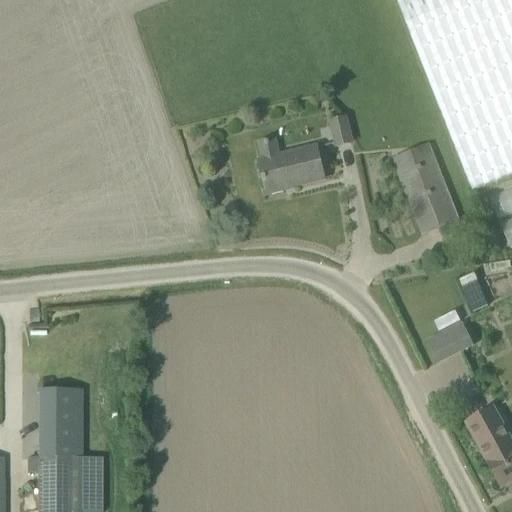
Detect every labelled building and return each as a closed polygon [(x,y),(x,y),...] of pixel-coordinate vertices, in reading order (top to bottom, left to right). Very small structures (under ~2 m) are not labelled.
[(511,0),(398,0),(475,190),(511,175),(511,0)] [(348,117),(330,122),(336,147),(354,143),(348,117)] [(324,181),(315,144),(280,153),(276,136),(256,140),(260,157),(258,157),(267,196),(297,189),(297,187),(324,181)] [(421,235),(457,221),(427,147),(392,161),(421,235)] [(511,186),(489,196),(507,245),(511,243),(511,186)] [(488,307),(479,286),(464,292),(474,313),(488,307)] [(468,375),(458,353),(471,347),(459,323),(420,342),(432,367),(443,362),(453,382),(468,375)] [(511,483),(511,445),(492,410),(466,424),(487,462),(501,489),(511,483)] [(38,511),(80,511),(80,509),(101,509),(101,461),(80,461),(39,461),(39,481),(38,511)]
